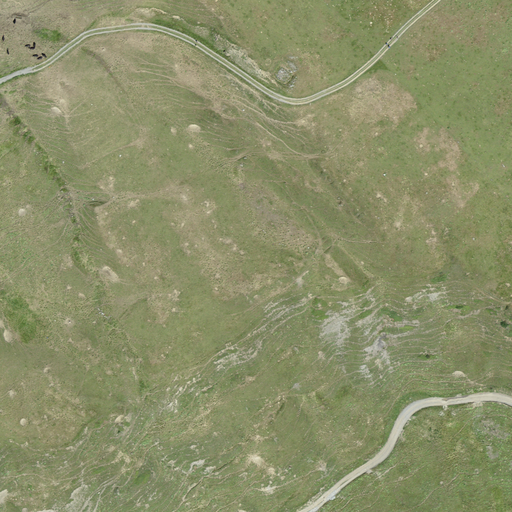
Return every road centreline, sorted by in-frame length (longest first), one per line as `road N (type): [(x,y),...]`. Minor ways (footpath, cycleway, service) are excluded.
road 1 (track): [(305,511),(383,454),(412,406),(487,397),(511,403)]
road 2 (track): [(274,95),(303,101),(340,85),(436,0)]
